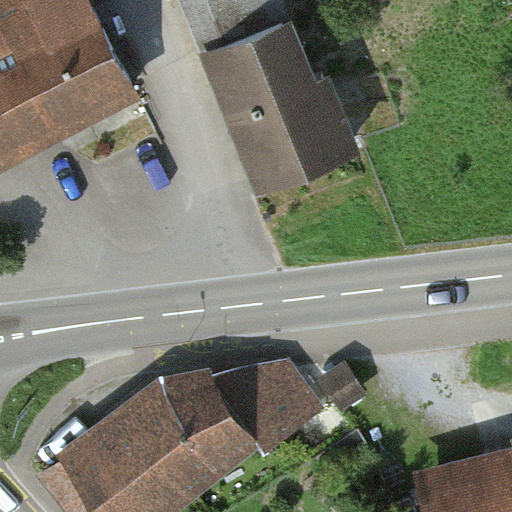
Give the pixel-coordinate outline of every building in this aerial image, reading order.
[(0,0),(0,170),(141,95),(89,0),(0,0)] [(183,0),(204,52),(301,13),(296,0),(183,0)] [(301,13),(204,52),(259,189),(356,150),(301,13)] [(322,369),(334,403),(363,393),(351,359),(322,369)] [(49,459),(87,511),(185,511),(327,409),(294,364),(161,378),(49,459)] [(511,511),(511,450),(417,477),(426,511),(511,511)]
